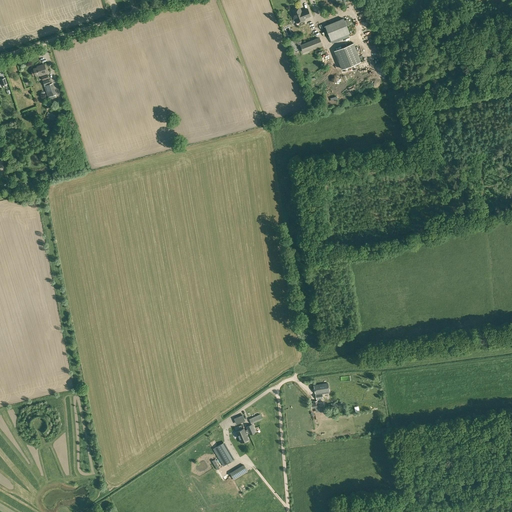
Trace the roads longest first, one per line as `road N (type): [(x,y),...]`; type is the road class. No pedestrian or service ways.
road 1 (unclassified): [(0,56),(170,0)]
road 2 (track): [(126,487),(203,434),(202,449),(189,457)]
